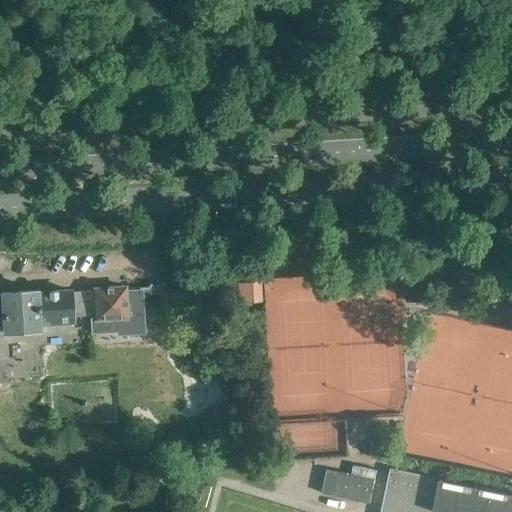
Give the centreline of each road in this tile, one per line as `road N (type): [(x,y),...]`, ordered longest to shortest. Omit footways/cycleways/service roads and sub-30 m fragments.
road 1 (primary): [(0,208),(511,177)]
road 2 (primary): [(511,143),(0,172)]
